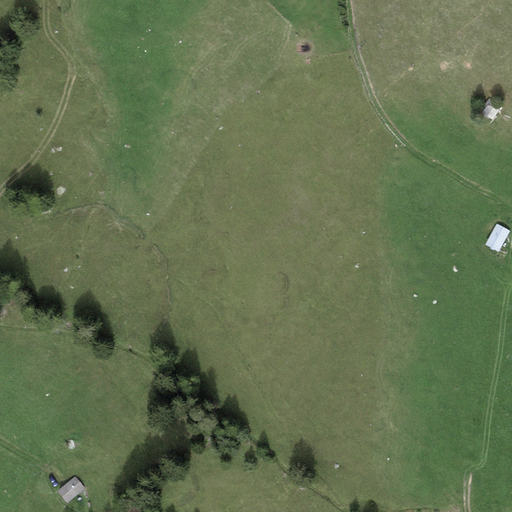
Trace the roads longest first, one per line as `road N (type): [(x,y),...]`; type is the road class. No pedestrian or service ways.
road 1 (track): [(511,214),(412,149),(376,105),(347,0)]
road 2 (track): [(468,511),(468,472),(511,257)]
